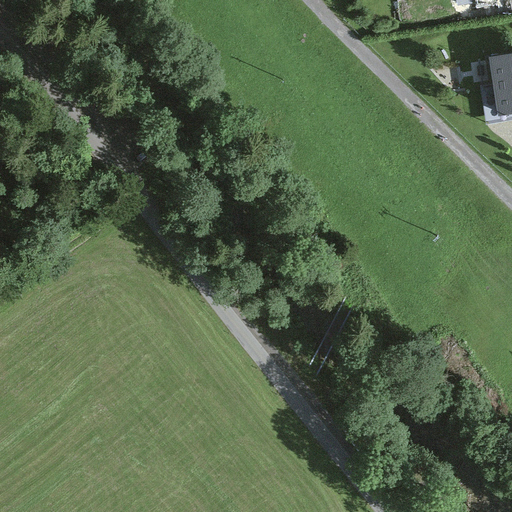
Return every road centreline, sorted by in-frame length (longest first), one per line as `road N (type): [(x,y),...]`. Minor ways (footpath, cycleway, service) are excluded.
road 1 (unclassified): [(396,511),(0,26)]
road 2 (track): [(511,190),(320,0)]
